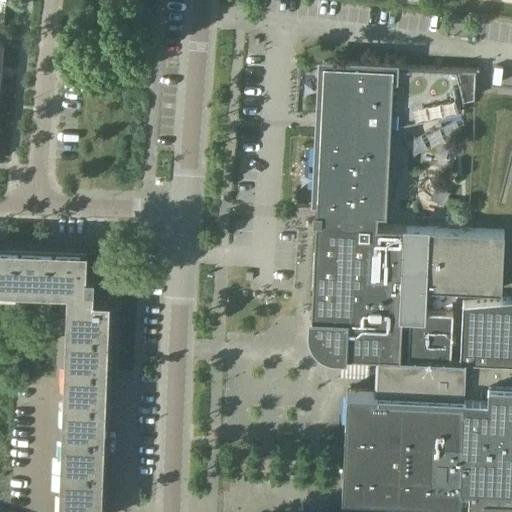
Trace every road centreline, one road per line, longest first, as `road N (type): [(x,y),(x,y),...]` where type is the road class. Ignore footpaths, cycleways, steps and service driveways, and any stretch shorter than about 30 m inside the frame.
road 1 (tertiary): [(169,511),(185,211)]
road 2 (tertiary): [(185,211),(204,0)]
road 3 (residential): [(36,204),(55,0)]
road 4 (residential): [(185,211),(36,204)]
